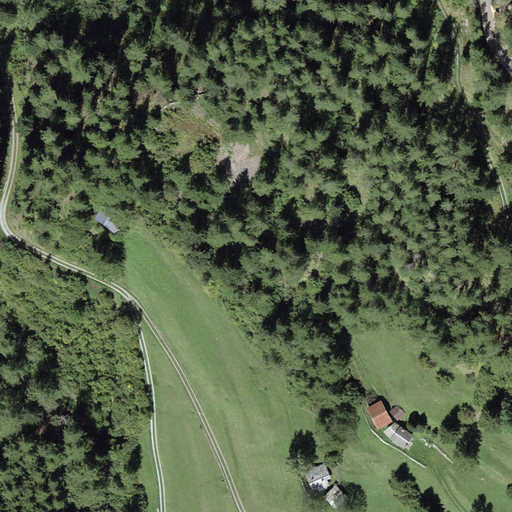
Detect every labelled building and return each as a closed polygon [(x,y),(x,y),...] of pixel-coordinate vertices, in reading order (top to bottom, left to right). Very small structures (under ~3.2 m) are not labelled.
[(125,225),(102,209),(95,218),(118,235),(125,225)] [(381,402),(368,409),(378,430),(392,424),(381,402)] [(398,407),(391,413),(398,421),(405,415),(398,407)] [(400,429),(396,424),(385,433),(392,440),(406,450),(414,439),(400,429)] [(325,464),(306,472),(316,494),(335,485),(325,464)] [(337,487),(325,498),(336,509),(348,498),(337,487)]
